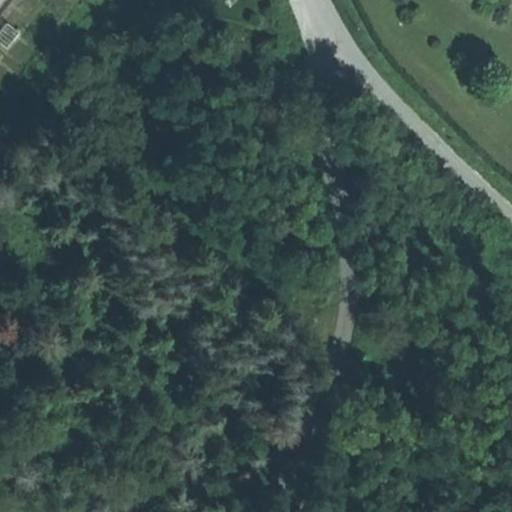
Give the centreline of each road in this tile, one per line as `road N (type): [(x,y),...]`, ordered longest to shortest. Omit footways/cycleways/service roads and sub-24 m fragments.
road 1 (residential): [(318,20),(342,270),(339,339),(300,446),(256,511)]
road 2 (residential): [(318,20),(368,81),(511,220)]
